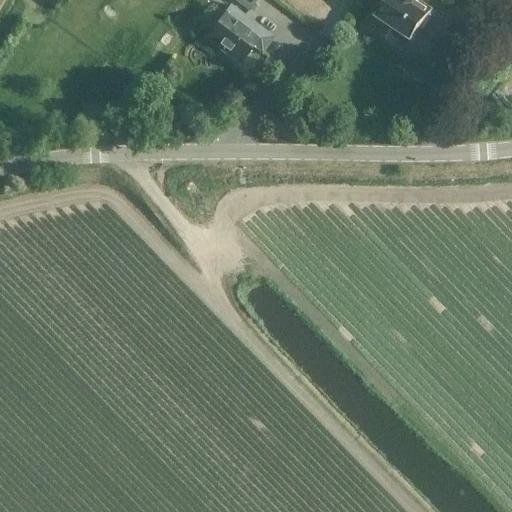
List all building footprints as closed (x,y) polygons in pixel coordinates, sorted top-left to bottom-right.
[(236,0),(249,9),(255,0),(236,0)] [(380,34),(389,41),(395,40),(399,34),(410,41),(431,9),(417,0),(386,0),(375,18),(383,23),(379,29),(380,34)] [(208,38),(223,49),(241,62),(252,47),(262,54),(273,38),(231,7),(208,38)] [(154,71),(141,90),(149,96),(162,76),(154,71)] [(123,124),(122,110),(82,112),(83,126),(123,124)]
